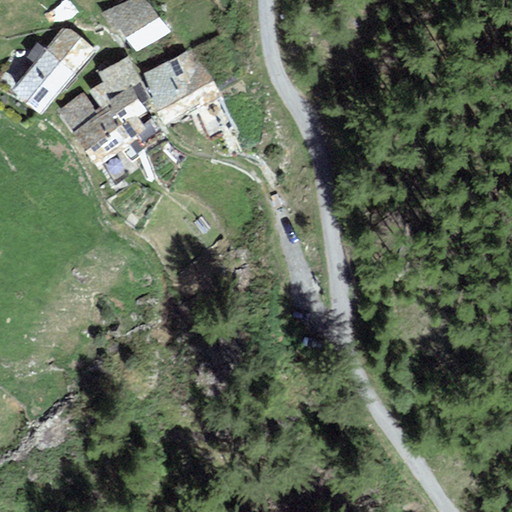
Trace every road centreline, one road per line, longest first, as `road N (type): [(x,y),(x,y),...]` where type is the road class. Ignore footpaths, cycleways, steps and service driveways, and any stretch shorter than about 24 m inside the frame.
road 1 (track): [(452,511),(384,422),(348,348),(329,192),(310,131),(276,75),(266,33),(270,0)]
road 2 (track): [(195,150),(267,179),(312,299),(342,301)]
